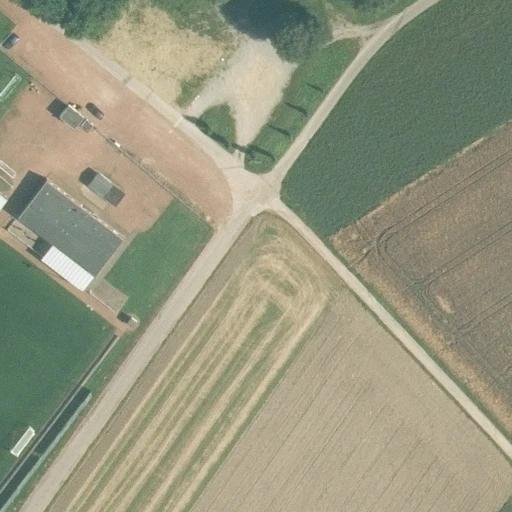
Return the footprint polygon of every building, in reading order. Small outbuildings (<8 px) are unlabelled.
[(161,0),(148,0),(144,5),(137,0),(111,0),(103,9),(111,16),(109,19),(123,31),(126,28),(140,41),(138,44),(152,57),(155,54),(169,67),(166,70),(181,82),(183,79),(191,86),(211,64),(211,65),(222,52),(206,38),(213,29),(201,19),(192,29),(176,15),(167,26),(158,17),(168,6),(161,0)] [(229,44),(213,29),(206,38),(222,52),(229,44)] [(86,114),(69,100),(60,111),(77,125),(86,114)] [(111,190),(95,179),(87,189),(103,201),(111,190)] [(124,239),(47,182),(21,217),(97,275),(124,239)]
